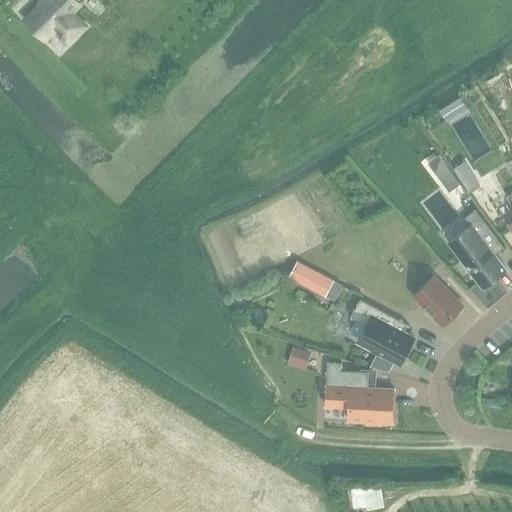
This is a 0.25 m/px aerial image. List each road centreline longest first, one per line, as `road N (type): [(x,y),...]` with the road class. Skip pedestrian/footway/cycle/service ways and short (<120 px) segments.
road 1 (residential): [(511,446),(452,430),(440,398),(444,370),(461,342),(511,301)]
road 2 (track): [(478,440),(318,437),(270,416)]
road 3 (track): [(478,440),(470,491),(421,491),(387,511)]
